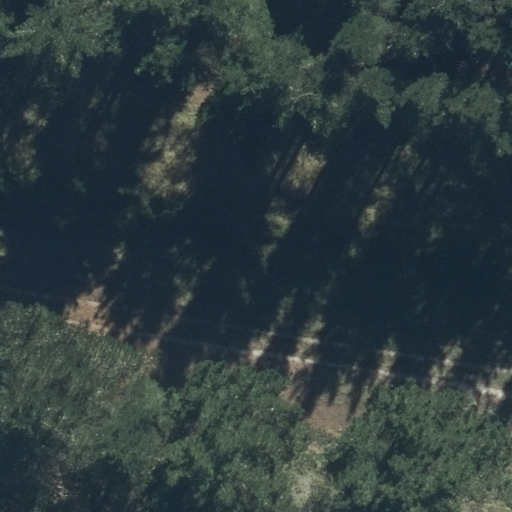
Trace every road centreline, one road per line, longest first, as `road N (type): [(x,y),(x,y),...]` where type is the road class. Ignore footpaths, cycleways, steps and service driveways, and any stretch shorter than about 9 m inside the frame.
road 1 (track): [(0,253),(511,344)]
road 2 (track): [(511,154),(0,75)]
